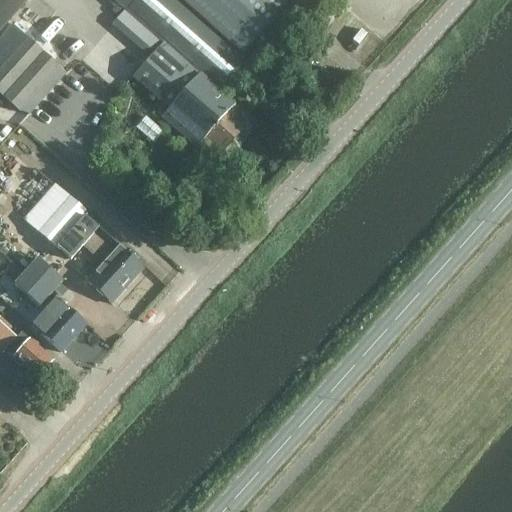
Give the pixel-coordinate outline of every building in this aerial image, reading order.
[(0,0),(0,33),(26,5),(20,0),(0,0)] [(113,0),(112,1),(162,46),(132,80),(167,112),(160,120),(212,165),(249,123),(217,94),(244,66),(225,48),(170,0),(180,0),(242,55),(285,6),(277,0),(113,0)] [(285,0),(301,14),(313,0),(285,0)] [(21,19),(13,28),(12,27),(0,39),(0,96),(18,112),(58,68),(27,40),(35,31),(21,19)] [(96,229),(98,227),(53,187),(24,221),(71,262),(83,249),(92,256),(95,253),(107,264),(90,284),(112,304),(142,270),(96,229)] [(38,310),(62,284),(37,260),(13,287),(24,297),(20,302),(31,312),(36,308),(38,310)] [(60,356),(86,327),(63,307),(39,336),(60,356)] [(0,345),(12,357),(14,364),(18,368),(24,368),(37,380),(53,363),(37,349),(40,346),(33,341),(31,343),(23,335),(17,342),(0,326),(0,345)]
